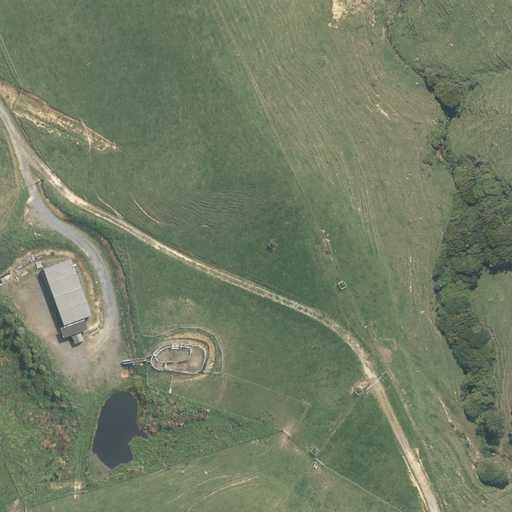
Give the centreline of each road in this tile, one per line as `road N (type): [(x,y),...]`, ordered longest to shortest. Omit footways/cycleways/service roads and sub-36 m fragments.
road 1 (track): [(433,511),(362,352),(313,317),(169,254),(83,204),(0,110)]
road 2 (track): [(22,143),(33,211),(88,248),(111,307),(105,351),(77,364)]
